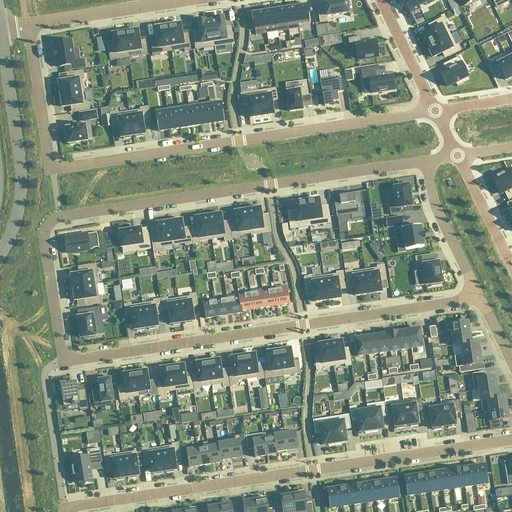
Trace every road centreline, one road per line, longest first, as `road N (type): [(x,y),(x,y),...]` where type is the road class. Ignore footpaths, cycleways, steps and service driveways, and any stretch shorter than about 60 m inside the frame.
road 1 (residential): [(425,162),(54,219),(43,240),(63,361),(477,298)]
road 2 (residential): [(434,111),(50,170),(27,25)]
road 3 (residential): [(62,511),(511,440)]
road 4 (tertiary): [(0,255),(19,187),(1,28)]
road 5 (residential): [(27,25),(193,0)]
road 6 (residential): [(477,298),(433,205),(425,162)]
road 7 (residential): [(455,156),(511,271)]
road 8 (residential): [(379,0),(434,111)]
